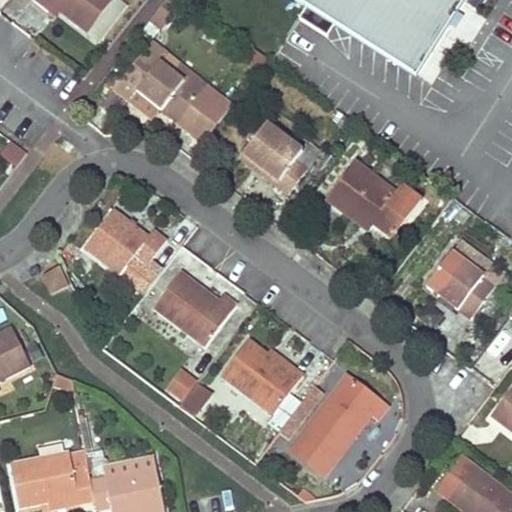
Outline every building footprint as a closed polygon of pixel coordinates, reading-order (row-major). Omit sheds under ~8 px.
[(33,0),(36,2),(37,0),(43,0),(63,14),(90,34),(115,0),(33,0)] [(43,0),(37,0),(36,2),(59,19),(63,14),(43,0)] [(290,0),(310,13),(303,24),(331,42),(339,30),(420,82),(472,0),(290,0)] [(126,86),(138,95),(161,66),(149,56),(126,86)] [(161,66),(138,95),(181,127),(189,116),(214,134),(231,111),(207,93),(188,79),(185,83),(174,75),(161,66)] [(180,66),(174,75),(185,83),(188,79),(207,93),(212,88),(180,66)] [(189,116),(181,127),(205,146),(214,134),(189,116)] [(267,124),(245,154),(280,180),(276,185),(291,195),(308,170),(296,163),(304,151),(267,124)] [(0,161),(19,169),(27,151),(8,143),(0,161)] [(304,151),(296,163),(308,170),(322,152),(310,143),(304,151)] [(241,160),(276,185),(280,180),(245,154),(241,160)] [(355,162),(327,200),(359,224),(363,219),(376,227),(395,241),(424,200),(402,185),(397,192),(355,162)] [(114,219),(87,256),(122,282),(124,279),(149,297),(166,274),(155,266),(168,248),(154,238),(149,244),(114,219)] [(363,219),(359,224),(372,233),(376,227),(363,219)] [(454,254),(428,288),(472,321),(498,287),(454,254)] [(63,269),(45,278),(52,295),(71,286),(63,269)] [(221,307),(206,297),(203,300),(192,293),(196,288),(181,278),(154,314),(207,354),(239,311),(226,300),(221,307)] [(203,300),(206,297),(196,288),(192,293),(203,300)] [(0,384),(31,369),(13,330),(0,335),(0,384)] [(100,343),(106,354),(116,341),(109,335),(100,343)] [(249,347),(224,381),(276,421),(306,380),(292,370),(289,376),(268,361),(249,347)] [(272,356),(268,361),(289,376),(292,370),(272,356)] [(295,453),(330,480),(358,445),(353,442),(359,432),(364,436),(374,423),(379,427),(391,412),(348,381),(295,453)] [(199,389),(183,411),(195,420),(211,398),(199,389)] [(511,397),(497,420),(511,430),(511,397)] [(353,442),(358,445),(364,436),(359,432),(353,442)] [(12,469),(20,511),(21,511),(48,507),(77,501),(79,509),(95,506),(96,511),(110,511),(112,511),(165,511),(155,460),(109,469),(106,455),(86,459),(85,454),(12,469)] [(511,511),(511,491),(465,457),(440,490),(469,511),(511,511)] [(77,501),(48,507),(48,511),(63,511),(79,509),(77,501)]
